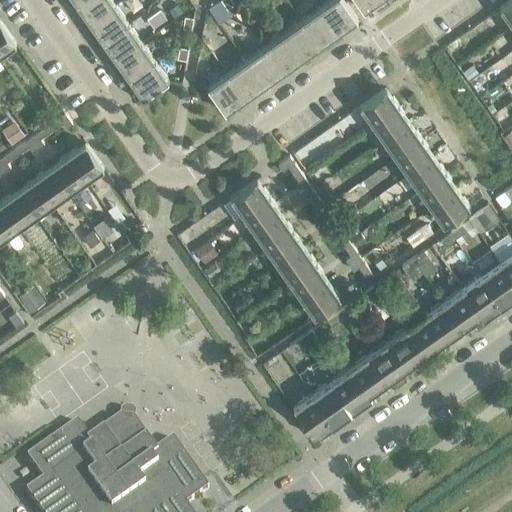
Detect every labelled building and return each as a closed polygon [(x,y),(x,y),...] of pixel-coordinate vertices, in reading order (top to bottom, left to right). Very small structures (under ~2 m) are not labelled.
[(115,4),(112,0),(81,0),(77,4),(90,22),(115,4)] [(344,0),(329,0),(320,7),(338,32),(357,19),(344,0)] [(377,0),(356,0),(364,10),(377,0)] [(511,0),(509,0),(500,7),(511,25),(511,24),(511,0)] [(128,23),(115,4),(90,22),(103,41),(128,23)] [(338,32),(320,7),(301,20),(319,46),(338,32)] [(185,16),(182,29),(191,30),(193,17),(185,16)] [(0,54),(16,43),(0,20),(0,54)] [(319,46),(301,20),(283,33),(300,59),(319,46)] [(141,42),(128,23),(103,41),(116,59),(141,42)] [(300,59),(283,33),(264,46),(282,72),(300,59)] [(155,60),(141,42),(116,59),(129,78),(155,60)] [(282,72),(264,46),(245,60),(263,85),(282,72)] [(179,48),(177,60),(186,62),(188,49),(179,48)] [(199,56),(196,69),(205,70),(207,58),(199,56)] [(168,80),(155,60),(129,78),(143,98),(168,80)] [(263,85),(245,60),(227,73),(245,98),(263,85)] [(462,72),(468,80),(478,73),(472,65),(462,72)] [(245,98),(227,73),(207,86),(225,112),(245,98)] [(360,106),(372,123),(398,105),(393,97),(390,99),(383,89),(360,106)] [(491,104),(487,107),(492,113),(496,110),(491,104)] [(404,112),(398,105),(372,123),(384,140),(407,124),(401,114),(404,112)] [(72,123),(64,112),(47,124),(51,130),(63,122),(66,127),(72,123)] [(51,130),(47,124),(30,136),(38,147),(44,143),(40,138),(51,130)] [(414,133),(407,124),(384,140),(395,157),(422,138),(417,131),(414,133)] [(511,135),(509,132),(503,136),(511,150),(511,149),(511,135)] [(38,147),(30,136),(14,148),(18,154),(28,146),(32,152),(38,147)] [(427,146),(422,138),(395,157),(407,173),(431,157),(424,148),(427,146)] [(0,145),(0,154),(1,155),(9,149),(4,143),(0,145)] [(75,148),(67,153),(86,180),(103,167),(87,144),(77,151),(75,148)] [(18,154),(14,148),(0,157),(0,164),(5,171),(11,167),(7,161),(18,154)] [(86,180),(67,153),(60,159),(62,162),(53,168),(69,192),(86,180)] [(301,173),(289,155),(278,163),(282,169),(287,165),(295,177),(301,173)] [(437,166),(431,157),(407,173),(419,190),(445,172),(440,164),(437,166)] [(69,192),(53,168),(44,175),(41,172),(34,177),(52,203),(69,192)] [(451,179),(445,172),(419,190),(431,207),(454,190),(448,181),(451,179)] [(313,190),(301,173),(295,177),(303,188),(298,192),(302,198),(313,190)] [(52,203),(34,177),(26,182),(28,185),(19,192),(36,215),(52,203)] [(230,197),(243,214),(269,196),(264,188),(261,190),(254,180),(230,197)] [(325,206),(313,190),(302,198),(306,203),(312,200),(319,210),(325,206)] [(461,199),(454,190),(431,207),(443,224),(469,206),(464,197),(461,199)] [(36,215),(19,192),(10,198),(8,195),(1,200),(19,227),(36,215)] [(244,216),(236,222),(246,235),(254,230),(255,231),(278,215),(272,205),(275,203),(269,196),(243,214),(244,216)] [(19,227),(1,200),(0,200),(0,235),(2,239),(19,227)] [(337,223),(325,206),(319,210),(327,221),(321,225),(326,231),(337,223)] [(284,224),(278,215),(255,231),(266,248),(293,229),(287,222),(284,224)] [(97,229),(104,240),(115,232),(108,222),(97,229)] [(349,240),(337,223),(326,231),(330,237),(335,233),(343,244),(349,240)] [(427,223),(406,237),(412,246),(433,232),(427,223)] [(466,230),(461,223),(450,231),(455,238),(466,230)] [(298,237),(293,229),(266,248),(278,264),(302,248),(295,239),(298,237)] [(93,230),(83,237),(90,247),(100,240),(93,230)] [(455,238),(450,231),(439,239),(444,246),(455,238)] [(351,238),(356,245),(365,239),(360,232),(351,238)] [(195,248),(203,261),(216,252),(207,239),(195,248)] [(360,256),(349,240),(343,244),(350,255),(345,258),(349,264),(360,256)] [(511,240),(493,253),(499,261),(511,279),(511,240)] [(308,257),(302,248),(278,264),(290,281),(316,262),(311,255),(308,257)] [(428,256),(424,250),(412,257),(417,264),(428,256)] [(373,274),(360,256),(349,264),(353,270),(359,266),(367,278),(373,274)] [(417,264),(412,257),(401,265),(406,272),(417,264)] [(511,294),(511,279),(499,261),(480,274),(500,303),(511,294)] [(204,269),(209,276),(219,269),(214,262),(204,269)] [(322,270),(316,262),(290,281),(302,298),(325,281),(319,272),(322,270)] [(502,306),(500,303),(480,274),(462,287),(481,316),(486,313),(488,316),(502,306)] [(391,283),(386,276),(375,284),(380,291),(391,283)] [(331,290),(325,281),(302,298),(314,315),(340,297),(334,288),(331,290)] [(380,291),(375,284),(364,292),(369,299),(380,291)] [(481,316),(462,287),(443,301),(463,329),(481,316)] [(463,329),(443,301),(424,314),(444,342),(463,329)] [(354,309),(349,302),(338,310),(343,317),(354,309)] [(23,322),(15,310),(8,315),(17,327),(23,322)] [(343,317),(338,310),(327,318),(332,325),(343,317)] [(444,342),(424,314),(405,327),(425,355),(444,342)] [(425,355),(405,327),(386,340),(406,369),(425,355)] [(316,336),(311,329),(300,337),(305,343),(316,336)] [(305,343),(300,337),(289,344),(294,351),(305,343)] [(406,369),(386,340),(368,353),(388,382),(406,369)] [(388,382),(368,353),(349,367),(369,395),(388,382)] [(369,395),(349,367),(331,380),(351,408),(353,411),(367,401),(365,398),(369,395)] [(351,408),(331,380),(312,393),(332,421),(351,408)] [(334,424),(332,421),(312,393),(292,407),(312,435),(318,431),(320,434),(334,424)] [(42,479),(26,491),(40,511),(191,511),(186,504),(208,488),(173,438),(156,450),(134,419),(135,413),(132,409),(125,408),(121,411),(119,417),(89,438),(77,421),(27,457),(42,479)]
